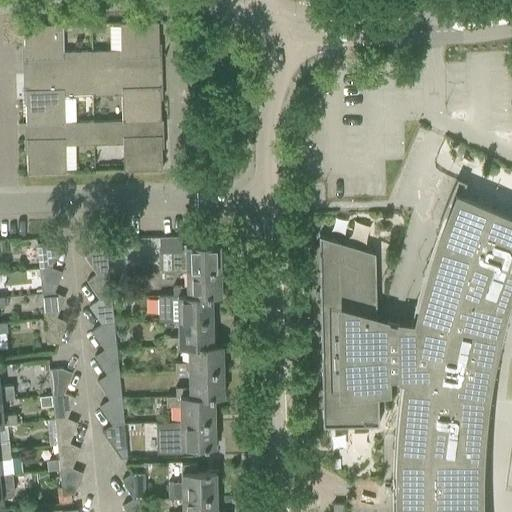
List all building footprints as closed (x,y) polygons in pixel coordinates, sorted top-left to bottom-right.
[(120,50),(91,51),(91,73),(156,72),(156,56),(158,56),(157,22),(119,23),(120,50)] [(91,73),(91,51),(62,51),(61,24),(23,25),(23,60),(26,60),(26,75),(91,73)] [(156,86),(156,72),(91,73),(92,96),(121,95),(121,120),(121,121),(157,120),(157,121),(160,121),(159,86),(156,86)] [(91,73),(26,75),(27,90),(24,90),(25,124),(28,124),(28,123),(63,122),(63,121),(63,96),(92,96),(91,73)] [(28,123),(28,124),(28,139),(25,139),(26,173),(65,172),(64,145),(93,144),(92,120),(63,121),(63,122),(28,123)] [(121,120),(92,120),(93,144),(122,143),(123,171),(161,170),(160,135),(157,135),(157,121),(157,120),(121,121),(121,120)] [(377,392),(387,391),(387,393),(389,393),(389,378),(396,378),(396,380),(398,381),(398,378),(407,378),(402,417),(399,454),(398,494),(398,511),(477,511),(477,491),(478,449),(482,411),(487,373),(496,328),(508,288),(511,275),(511,217),(460,195),(465,182),(456,178),(449,194),(444,206),(439,220),(440,221),(440,220),(447,223),(436,253),(424,292),(416,327),(397,323),(397,320),(395,320),(395,323),(387,321),(387,319),(385,318),(385,320),(375,318),(374,252),(318,235),(322,426),(378,425),(377,392)] [(355,219),(351,234),(368,238),(372,223),(355,219)] [(104,239),(104,238),(104,236),(92,237),(93,249),(105,247),(104,239)] [(180,236),(159,237),(160,271),(185,270),(219,269),(219,243),(198,244),(191,240),(186,244),(185,244),(185,245),(180,245),(180,236)] [(118,237),(104,238),(104,239),(105,247),(106,254),(106,257),(121,257),(121,237),(119,237),(118,237)] [(38,268),(50,267),(59,247),(48,242),(36,243),(38,268)] [(105,247),(93,249),(83,256),(95,274),(108,274),(107,267),(106,257),(106,254),(105,247)] [(50,267),(38,268),(41,294),(53,292),(61,272),(50,267)] [(219,269),(185,270),(186,286),(172,286),(172,296),(211,295),(211,296),(220,296),(219,269)] [(108,274),(95,274),(86,281),(98,299),(110,299),(108,274)] [(53,292),(41,294),(43,318),(55,317),(64,297),(53,292)] [(211,295),(172,296),(163,296),(158,296),(159,322),(177,322),(177,321),(211,320),(211,296),(211,295)] [(110,299),(98,299),(88,306),(101,324),(113,324),(110,299)] [(55,317),(43,318),(46,344),(58,342),(66,322),(55,317)] [(177,321),(177,322),(178,337),(164,337),(164,347),(178,347),(178,348),(187,348),(187,346),(212,346),(212,344),(211,320),(177,321)] [(113,324),(101,324),(91,331),(103,349),(115,349),(113,324)] [(187,346),(187,348),(187,363),(174,363),(174,373),(188,372),(188,371),(222,370),(221,344),(212,344),(212,346),(187,346)] [(115,349),(103,349),(93,356),(106,374),(118,374),(115,349)] [(60,368),(48,369),(51,394),(63,393),(72,373),(60,368)] [(188,371),(188,372),(188,387),(174,388),(174,396),(174,397),(213,396),(213,397),(223,397),(222,370),(188,371)] [(118,374),(106,374),(96,381),(108,399),(120,399),(118,374)] [(0,400),(13,399),(12,385),(0,386),(0,400)] [(63,393),(51,394),(53,419),(66,418),(74,398),(63,393)] [(174,397),(174,396),(165,396),(165,407),(179,406),(179,421),(179,422),(214,421),(213,397),(213,396),(174,397)] [(120,399),(108,399),(99,406),(111,424),(123,424),(120,399)] [(1,416),(0,402),(0,425),(2,425),(16,423),(15,414),(1,416)] [(66,418),(53,419),(56,444),(68,443),(77,423),(66,418)] [(166,422),(155,422),(155,423),(156,453),(180,452),(180,448),(214,447),(214,421),(179,422),(179,421),(166,421),(166,422)] [(123,424),(111,424),(101,431),(113,450),(125,448),(123,424)] [(0,450),(9,449),(8,441),(0,441),(0,450)] [(79,448),(68,443),(56,444),(59,469),(71,468),(79,448)] [(9,449),(0,450),(0,474),(11,474),(9,449)] [(181,482),(167,482),(168,498),(168,499),(181,498),(215,496),(215,471),(196,471),(195,463),(180,464),(181,482)] [(71,468),(59,469),(61,494),(73,493),(82,473),(71,468)] [(130,474),(121,480),(132,499),(144,499),(144,483),(144,473),(135,473),(131,473),(130,474)] [(11,474),(0,474),(0,501),(1,501),(0,498),(8,498),(13,492),(11,474)] [(181,511),(215,511),(215,497),(218,497),(218,496),(215,496),(181,498),(181,511)] [(144,511),(144,499),(132,499),(122,505),(125,511),(144,511)]
